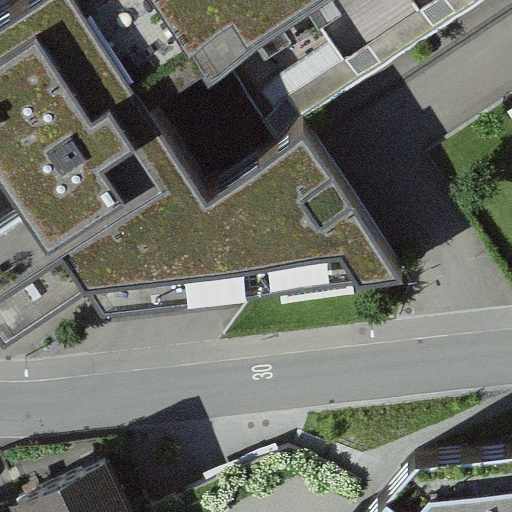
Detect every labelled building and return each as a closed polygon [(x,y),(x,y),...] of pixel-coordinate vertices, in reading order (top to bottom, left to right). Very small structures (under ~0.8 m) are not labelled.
[(203,58),(164,0),(1,0),(0,1),(0,332),(3,337),(88,281),(101,302),(131,298),(405,268),(304,115),(206,179),(174,125),(173,126),(150,92),(203,58)] [(164,0),(203,58),(209,67),(309,0),(164,0)] [(511,511),(511,436),(415,446),(358,511),(511,511)] [(130,511),(105,456),(19,494),(26,511),(130,511)] [(261,511),(256,497),(214,511),(261,511)]
